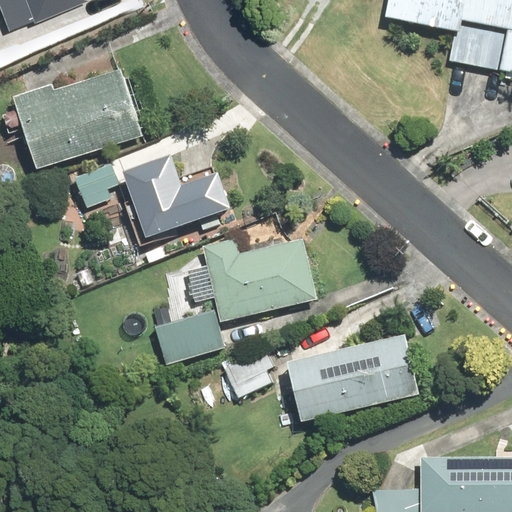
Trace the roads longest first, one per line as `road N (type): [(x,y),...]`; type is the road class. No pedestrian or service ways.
road 1 (residential): [(213,0),(241,56),(511,298)]
road 2 (unknown): [(511,386),(400,440),(284,511)]
